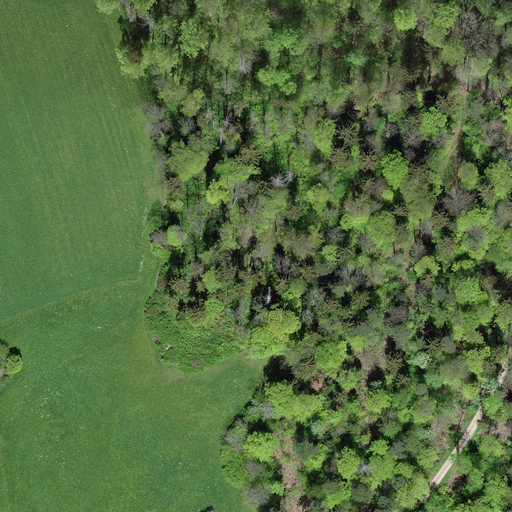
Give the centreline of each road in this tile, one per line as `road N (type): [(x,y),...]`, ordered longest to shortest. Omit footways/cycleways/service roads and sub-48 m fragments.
road 1 (track): [(511,346),(469,436),(408,511)]
road 2 (track): [(420,0),(511,130)]
